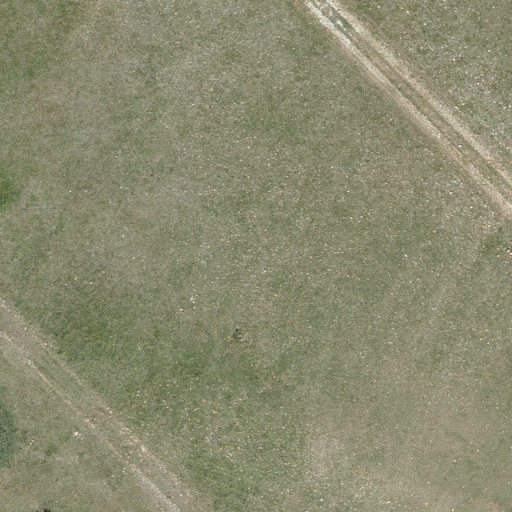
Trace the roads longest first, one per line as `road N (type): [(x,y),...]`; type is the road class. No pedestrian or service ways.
road 1 (track): [(0,311),(200,511)]
road 2 (track): [(511,197),(318,0)]
